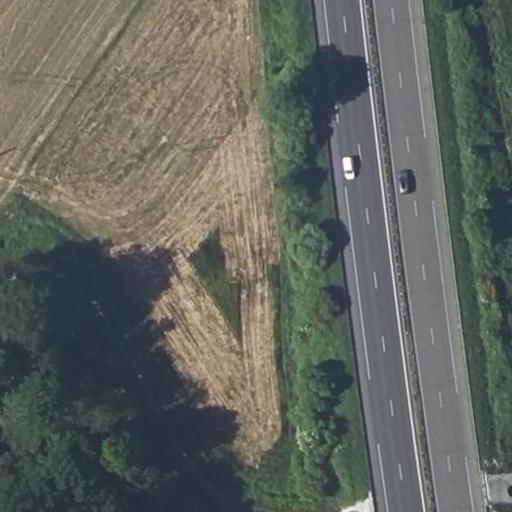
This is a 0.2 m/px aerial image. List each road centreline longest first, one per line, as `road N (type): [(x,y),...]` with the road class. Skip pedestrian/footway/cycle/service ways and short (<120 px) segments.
road 1 (trunk): [(343,0),(407,511)]
road 2 (trunk): [(456,511),(392,0)]
road 3 (track): [(0,283),(35,266),(86,289),(207,489),(245,511)]
